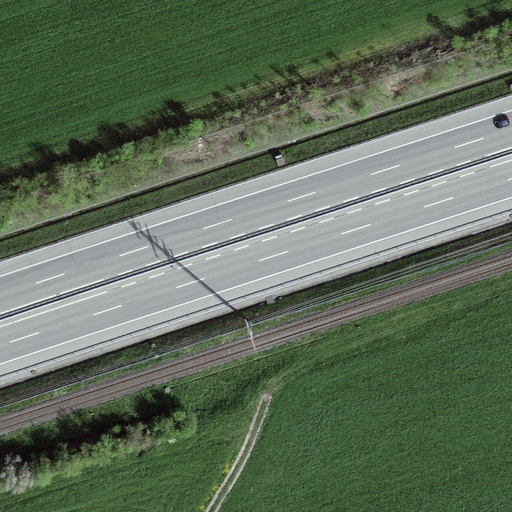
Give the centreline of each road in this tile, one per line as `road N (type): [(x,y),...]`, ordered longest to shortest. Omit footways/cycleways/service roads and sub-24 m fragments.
road 1 (motorway): [(0,345),(511,178)]
road 2 (motorway): [(511,129),(0,295)]
road 3 (track): [(212,511),(265,394)]
